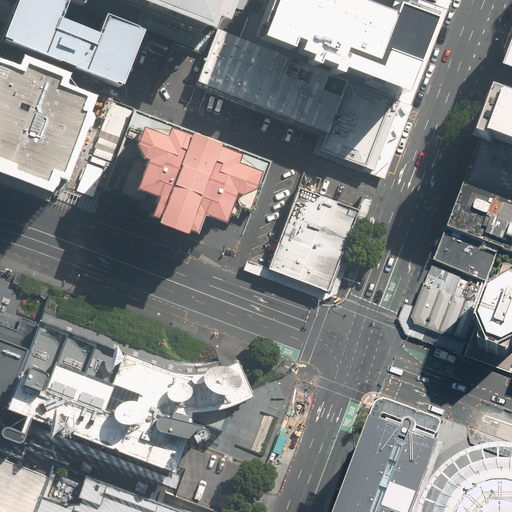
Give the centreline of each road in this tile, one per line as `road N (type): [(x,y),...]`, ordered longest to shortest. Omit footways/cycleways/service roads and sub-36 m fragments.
road 1 (secondary): [(0,219),(348,346)]
road 2 (primary): [(461,55),(348,346)]
road 3 (primary): [(348,346),(289,511)]
road 4 (tertiary): [(348,346),(511,400)]
